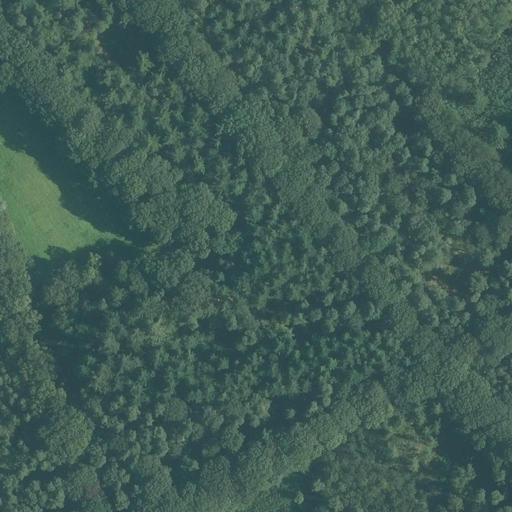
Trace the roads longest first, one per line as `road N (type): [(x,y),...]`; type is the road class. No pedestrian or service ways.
road 1 (track): [(511,460),(141,0)]
road 2 (track): [(179,511),(439,367)]
road 3 (track): [(413,0),(370,50),(511,204)]
road 4 (track): [(83,511),(0,289)]
road 5 (track): [(370,50),(273,161)]
